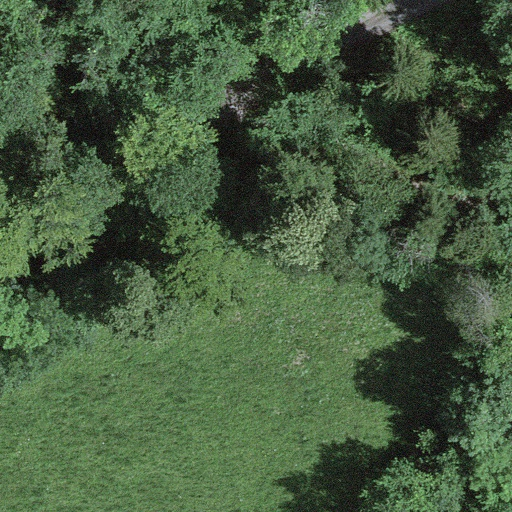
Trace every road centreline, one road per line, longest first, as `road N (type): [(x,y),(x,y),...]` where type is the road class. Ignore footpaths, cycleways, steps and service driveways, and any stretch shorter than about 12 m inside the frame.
road 1 (track): [(418,0),(174,127)]
road 2 (track): [(174,127),(0,235)]
